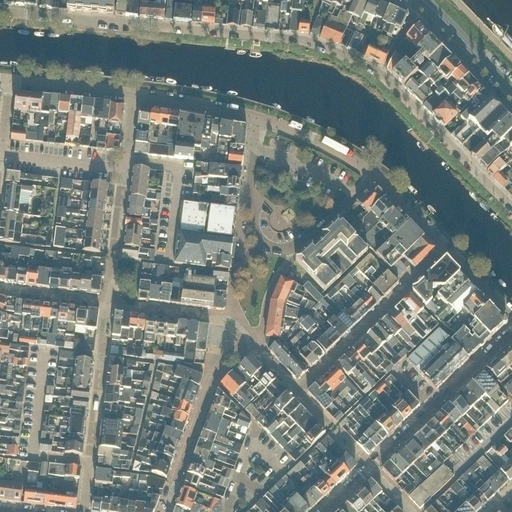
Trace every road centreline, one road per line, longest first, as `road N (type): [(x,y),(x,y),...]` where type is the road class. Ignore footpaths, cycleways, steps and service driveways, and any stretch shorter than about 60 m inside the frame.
road 1 (residential): [(511,210),(381,74),(308,42),(0,10)]
road 2 (residential): [(253,148),(252,221),(270,247),(300,242),(374,174)]
road 3 (residential): [(369,467),(511,333)]
road 4 (residential): [(374,174),(257,117)]
road 5 (residential): [(257,117),(131,98)]
road 6 (primary): [(511,90),(421,0)]
road 7 (residential): [(131,98),(11,80)]
